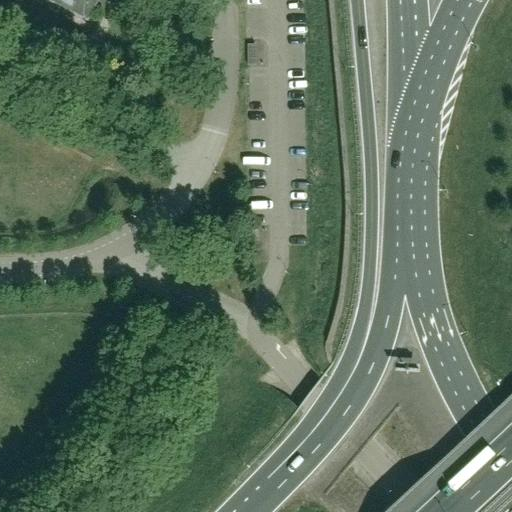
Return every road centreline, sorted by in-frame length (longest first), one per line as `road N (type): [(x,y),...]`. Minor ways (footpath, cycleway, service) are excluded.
road 1 (motorway): [(356,0),(370,218),(363,381)]
road 2 (unclassified): [(253,326),(280,238),(278,0)]
road 3 (unclassified): [(420,511),(253,326)]
road 4 (residential): [(199,171),(0,63)]
road 5 (primary): [(415,272),(454,389),(511,471)]
road 6 (unclassified): [(221,0),(217,131),(199,171)]
road 7 (primary): [(421,100),(409,186),(415,272)]
road 8 (motorway): [(363,381),(254,511)]
road 9 (unclassified): [(124,243),(160,276),(253,326)]
road 10 (unclassified): [(124,243),(80,262),(0,269)]
road 11 (motorway): [(415,272),(363,381)]
